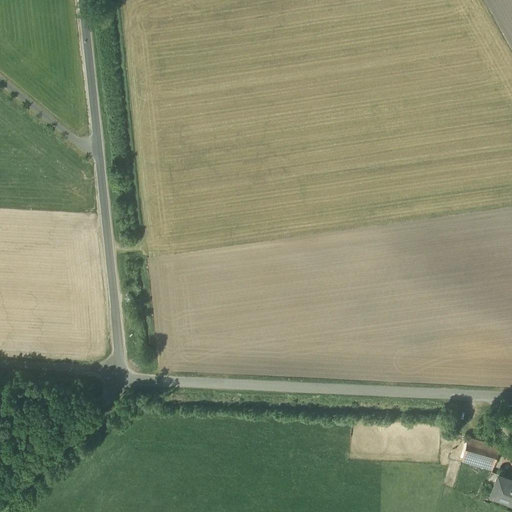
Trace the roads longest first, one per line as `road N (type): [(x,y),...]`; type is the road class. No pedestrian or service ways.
road 1 (unclassified): [(120,380),(511,399)]
road 2 (unclassified): [(83,0),(120,380)]
road 3 (unclassified): [(120,380),(96,412),(0,491)]
road 4 (unclassified): [(120,380),(0,369)]
